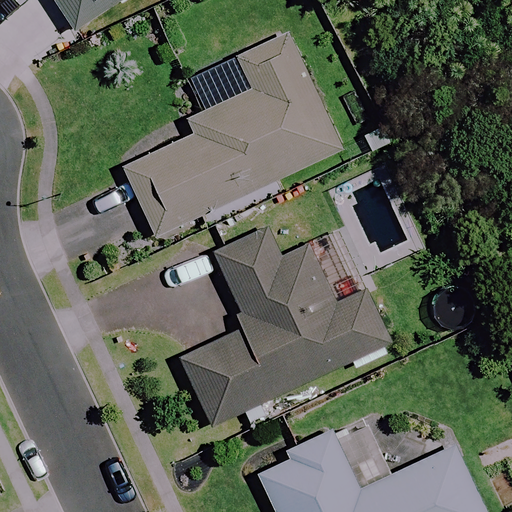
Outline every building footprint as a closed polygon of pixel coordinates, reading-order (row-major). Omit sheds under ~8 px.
[(55,0),(77,34),(129,0),(175,0),(176,0),(175,0),(55,0)] [(177,100),(193,133),(124,166),(157,236),(337,151),(299,73),(281,34),(230,58),(237,72),(177,100)] [(213,425),(248,409),(258,431),(277,422),(268,401),(403,341),(380,288),(339,307),(300,220),(218,257),(250,329),(183,359),(213,425)] [(475,296),(429,316),(440,342),(486,321),(475,296)] [(286,453),(290,461),(261,474),(278,511),(484,511),(456,449),(396,477),(371,424),(349,434),(345,426),(286,453)]
